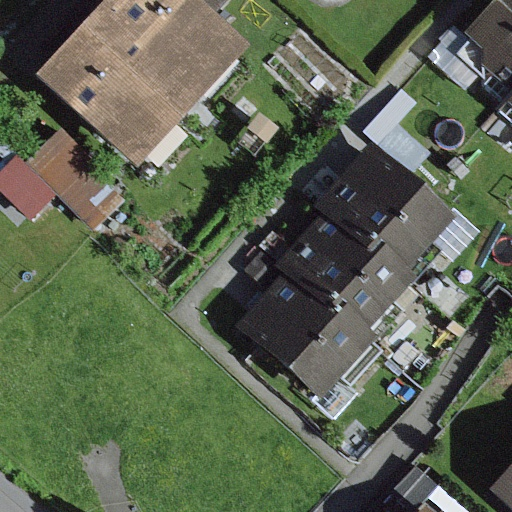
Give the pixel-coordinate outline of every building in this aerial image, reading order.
[(107,0),(32,81),(132,174),(246,50),(214,19),(192,0),(107,0)] [(192,0),(214,19),(231,0),(192,0)] [(511,0),(493,0),(462,35),(478,51),(480,69),(511,96),(511,94),(511,0)] [(60,132),(28,164),(56,193),(71,208),(100,180),(103,177),(60,132)] [(323,206),(404,276),(420,258),(450,223),(360,145),(314,198),(323,206)] [(0,193),(28,221),(56,193),(28,164),(19,155),(0,173),(0,193)] [(122,203),(100,180),(71,208),(93,232),(122,203)] [(284,271),(361,338),(410,282),(404,276),(323,206),(273,262),(284,271)] [(284,271),(234,328),(317,401),(367,344),(361,338),(284,271)] [(511,511),(511,466),(487,497),(504,511),(511,511)]
